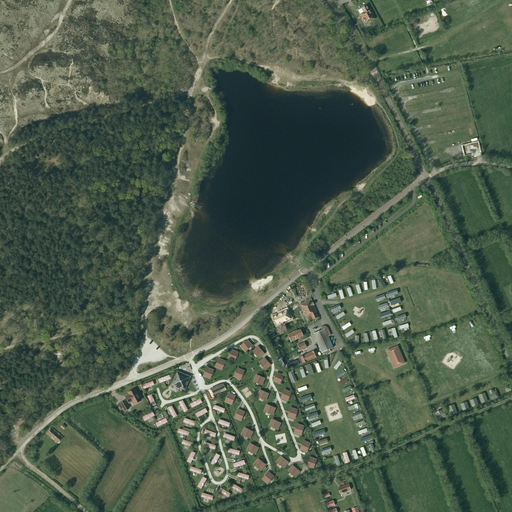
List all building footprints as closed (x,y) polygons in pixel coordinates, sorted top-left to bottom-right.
[(364,12),(361,14),(366,24),(375,19),(370,9),(369,10),(367,6),(362,8),(364,12)] [(381,278),(378,280),(384,288),(386,286),(381,278)] [(389,301),(391,306),(401,302),(399,298),(389,301)] [(308,317),(309,320),(312,319),(318,317),(316,312),(317,312),(311,299),(299,304),(300,305),(298,305),(299,307),(300,306),(305,318),(308,317)] [(277,315),(273,317),(276,325),(281,323),(281,324),(290,320),(286,310),(277,314),(277,315)] [(304,336),(301,329),(298,331),(297,330),(288,334),(291,342),(304,336)] [(322,330),(314,334),(322,352),(323,355),(330,352),(329,349),(333,347),(328,337),(325,329),(322,330)] [(345,335),(347,338),(354,332),(352,330),(345,335)] [(248,340),(241,346),(245,351),(247,350),(246,349),(249,346),(250,348),(252,346),(251,345),(251,344),(250,344),(248,340)] [(307,348),(304,342),(297,345),(300,351),(307,348)] [(254,351),(253,352),(254,354),(255,353),(258,356),(258,357),(259,358),(264,354),(258,347),(255,350),(254,350),(254,351)] [(392,362),(394,367),(404,363),(402,358),(400,352),(399,352),(397,347),(387,351),(390,356),(389,356),(392,362)] [(232,350),(228,358),(234,361),(235,359),(234,358),(236,354),(237,355),(238,352),(237,352),(236,351),(236,352),(232,350)] [(319,356),(316,350),(300,357),(303,364),(319,356)] [(219,359),(215,367),(221,370),(222,367),(221,367),(223,363),(224,364),(225,361),(224,361),(223,360),(219,359)] [(260,362),(259,363),(260,365),(262,364),(264,367),(264,368),(265,370),(270,366),(264,359),(261,362),(261,361),(260,362)] [(341,363),(339,361),(333,368),(336,370),(341,363)] [(207,368),(204,376),(210,379),(210,376),(211,372),(212,372),(213,370),(212,370),(212,369),(211,369),(207,368)] [(238,368),(234,377),(240,379),(241,377),(240,377),(242,373),(243,373),(244,371),(243,371),(243,370),(242,370),(238,368)] [(345,373),(343,370),(335,375),(337,378),(345,373)] [(177,371),(171,385),(185,390),(188,382),(187,378),(186,375),(177,371)] [(277,373),(273,381),(279,384),(280,382),(280,381),(281,377),(283,378),(284,376),(282,375),(281,374),(281,375),(277,373)] [(169,375),(159,379),(160,383),(171,379),(169,375)] [(254,380),(253,382),(255,383),(256,382),(260,383),(260,384),(262,385),(265,379),(256,375),(254,379),(254,380)] [(348,382),(346,378),(338,383),(340,387),(348,382)] [(153,381),(142,385),(144,389),(155,385),(153,381)] [(225,387),(224,384),(219,387),(218,385),(210,389),(213,394),(221,390),(220,389),(225,387)] [(135,389),(133,391),(124,396),(127,402),(131,400),(134,405),(142,401),(135,389)] [(260,390),(257,396),(263,399),(263,400),(265,401),(266,399),(267,398),(266,398),(268,394),(260,390)] [(285,390),(281,398),(287,401),(288,399),(287,398),(289,394),(290,395),(291,393),(290,392),(289,391),(289,392),(285,390)] [(494,391),(493,390),(488,392),(491,400),(499,397),(496,390),(494,391)] [(229,393),(225,402),(229,404),(230,404),(232,405),(233,403),(232,402),(235,396),(229,393)] [(488,401),(484,393),(478,395),(482,404),(488,401)] [(156,405),(151,394),(147,396),(152,407),(156,405)] [(478,405),(476,398),(469,401),(472,407),(478,405)] [(200,399),(190,404),(192,408),(202,403),(200,399)] [(129,408),(125,400),(117,404),(120,410),(123,409),(124,411),(129,408)] [(188,411),(183,400),(179,402),(184,413),(188,411)] [(469,408),(466,402),(460,404),(463,411),(469,408)] [(457,413),(454,404),(448,407),(451,415),(457,413)] [(225,409),(214,405),(212,409),(223,413),(225,409)] [(264,410),(264,412),(266,413),(266,412),(272,415),(275,409),(266,405),(265,409),(264,409),(264,410)] [(177,416),(172,406),(168,408),(173,418),(177,416)] [(206,408),(195,414),(197,418),(208,412),(206,408)] [(291,408),(288,417),(294,419),(295,417),(294,416),(295,412),(297,412),(298,410),(296,410),(296,409),(295,409),(291,408)] [(447,417),(444,409),(436,412),(439,420),(447,417)] [(238,410),(234,418),(239,420),(238,420),(239,420),(241,421),(242,419),(241,418),(244,412),(238,410)] [(144,421),(155,416),(153,412),(142,417),(144,421)] [(166,418),(155,424),(157,427),(168,422),(166,418)] [(230,423),(219,419),(217,424),(228,427),(230,423)] [(270,425),(269,426),(271,427),(277,430),(280,424),(272,420),(270,424),(270,423),(269,424),(270,425)] [(297,424),(294,433),(301,435),(303,429),(304,427),(302,426),(301,425),(301,426),(297,424)] [(63,437),(51,428),(47,433),(58,443),(63,437)] [(242,433),(241,435),(243,436),(243,435),(249,438),(252,432),(244,428),(242,432),(241,433),(242,433)] [(217,433),(206,429),(204,433),(215,438),(217,433)] [(235,437),(224,433),(222,438),(233,442),(235,437)] [(304,441),(300,449),(306,452),(309,446),(310,446),(310,444),(309,443),(308,442),(308,443),(304,441)] [(247,449),(247,451),(249,452),(249,451),(255,454),(258,448),(250,444),(248,448),(247,448),(247,449)] [(191,464),(196,453),(192,451),(187,462),(191,464)] [(214,466),(220,456),(216,454),(211,464),(214,466)] [(281,457),(277,462),(282,466),(281,467),(283,468),(284,467),(285,467),(285,466),(288,463),(281,457)] [(310,457),(307,466),(313,468),(315,462),(316,462),(317,460),(315,459),(314,459),(310,457)] [(254,464),(253,465),(255,467),(256,466),(261,470),(265,465),(258,459),(255,463),(254,463),(254,464)] [(289,471),(288,472),(290,473),(295,477),(299,472),(292,466),(290,470),(289,469),(289,470),(289,471)] [(268,472),(262,479),(267,483),(272,478),(272,479),(274,477),(272,476),(272,475),(271,475),(268,472)] [(201,489),(207,479),(203,477),(197,487),(201,489)] [(243,489),(233,484),(231,488),(241,493),(243,489)] [(348,484),(338,487),(340,493),(350,489),(348,484)] [(231,494),(221,488),(219,492),(229,498),(231,494)]
